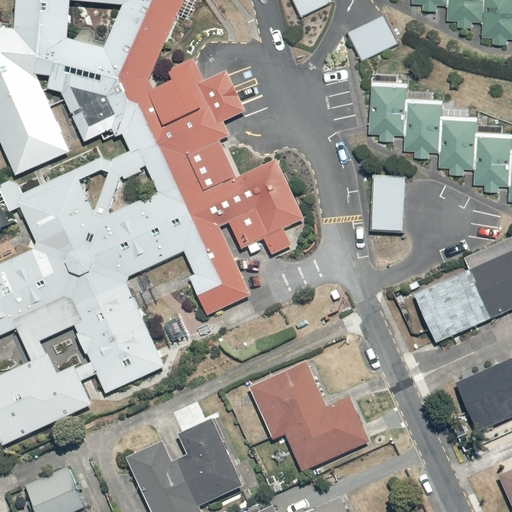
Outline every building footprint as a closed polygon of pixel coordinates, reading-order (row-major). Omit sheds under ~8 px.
[(21,0),(19,32),(0,31),(0,142),(16,178),(69,154),(36,81),(115,102),(118,104),(124,113),(144,116),(152,110),(157,98),(150,84),(187,0),(21,0)] [(511,0),(413,0),(413,4),(425,4),(425,11),(438,11),(438,4),(450,4),(449,19),(460,19),(459,26),(474,26),(474,19),(484,19),(484,44),(511,45),(511,39),(511,0)] [(368,10),(336,26),(346,46),(378,30),(368,10)] [(401,71),(374,70),(373,133),(381,133),(381,141),(398,142),(398,134),(407,134),(407,151),(416,151),(416,157),(431,157),(431,151),(441,151),(441,168),(453,168),(453,173),(468,174),(468,169),(477,169),(476,184),(481,185),(480,191),(504,191),(504,199),(511,199),(511,136),(480,136),(481,119),(445,118),(445,101),(410,100),(411,84),(400,84),(401,71)] [(0,449),(167,374),(127,285),(182,261),(206,314),(252,293),(222,227),(233,222),(244,248),(306,221),(280,163),(236,183),(220,146),(229,142),(200,78),(159,97),(136,99),(144,116),(128,105),(117,115),(154,195),(101,219),(84,180),(18,210),(36,250),(0,265),(0,449)] [(387,175),(358,173),(355,225),(383,227),(387,175)] [(511,252),(416,294),(438,346),(511,311),(511,252)] [(511,359),(457,383),(479,435),(511,419),(511,359)] [(276,443),(289,437),(306,473),(372,444),(352,398),(329,409),(310,364),(253,389),(276,443)] [(204,511),(202,506),(247,487),(216,421),(182,437),(192,456),(176,463),(166,443),(128,458),(153,511),(204,511)] [(91,511),(72,467),(28,486),(39,511),(91,511)] [(511,472),(500,478),(511,505),(511,472)] [(280,511),(274,496),(238,511),(280,511)] [(350,511),(345,500),(316,511),(306,511),(307,511),(306,511),(350,511)]
